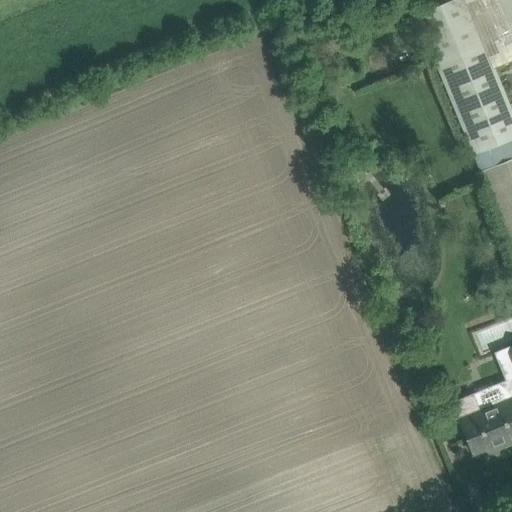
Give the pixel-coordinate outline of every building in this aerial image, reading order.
[(451,0),(415,15),(472,154),(473,153),(511,137),(511,111),(466,0),(451,0)] [(511,0),(494,0),(511,43),(511,0)] [(511,137),(473,153),(481,171),(511,158),(511,137)] [(511,158),(481,171),(511,249),(511,158)] [(473,393),(452,402),(459,419),(458,419),(472,453),(498,443),(500,447),(511,442),(511,362),(511,363),(511,365),(511,397),(480,410),(473,393)]
